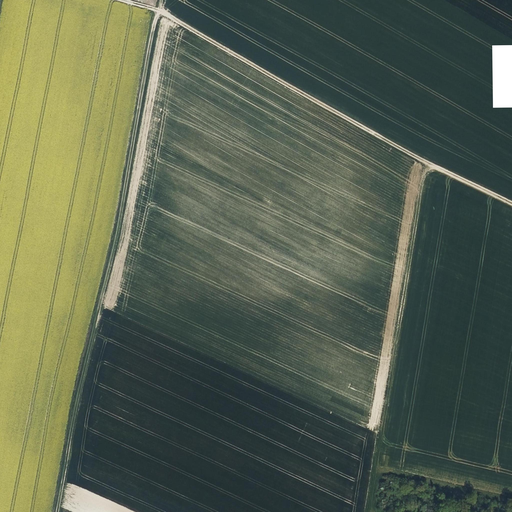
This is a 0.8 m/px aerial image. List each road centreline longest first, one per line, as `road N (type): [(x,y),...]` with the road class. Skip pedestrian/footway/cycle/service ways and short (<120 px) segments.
road 1 (track): [(511,201),(160,7),(58,511)]
road 2 (track): [(370,511),(428,161)]
